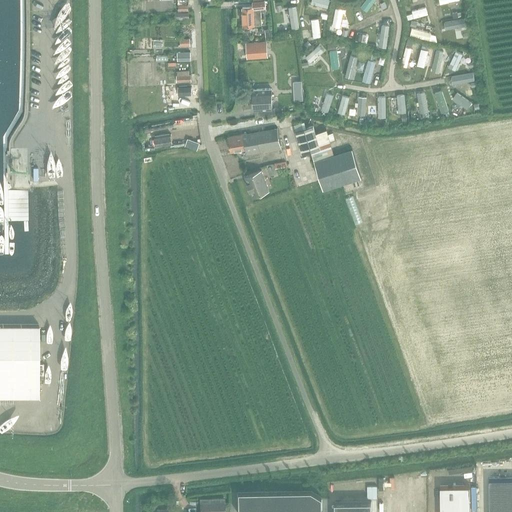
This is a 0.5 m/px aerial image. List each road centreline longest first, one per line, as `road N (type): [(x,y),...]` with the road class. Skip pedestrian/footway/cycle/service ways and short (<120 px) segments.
road 1 (unclassified): [(115,485),(94,0)]
road 2 (unclassified): [(329,457),(211,154),(197,0)]
road 3 (unclassified): [(115,485),(329,457)]
road 4 (unclassified): [(329,457),(511,432)]
